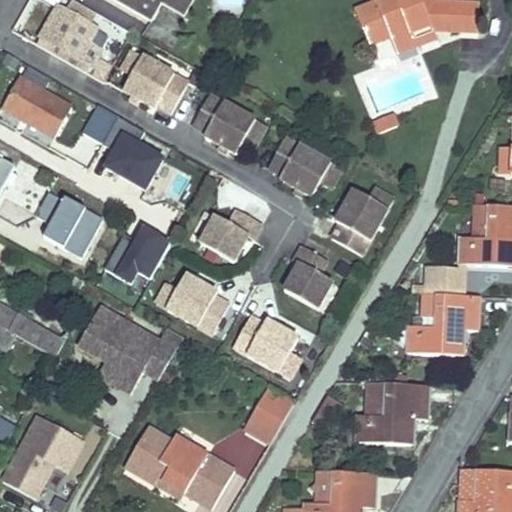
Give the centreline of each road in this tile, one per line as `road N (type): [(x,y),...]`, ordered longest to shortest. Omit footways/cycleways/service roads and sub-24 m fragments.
road 1 (unknown): [(237,511),(420,206),(478,38)]
road 2 (unknown): [(0,38),(295,209),(298,225),(275,267)]
road 3 (residential): [(511,334),(404,511)]
